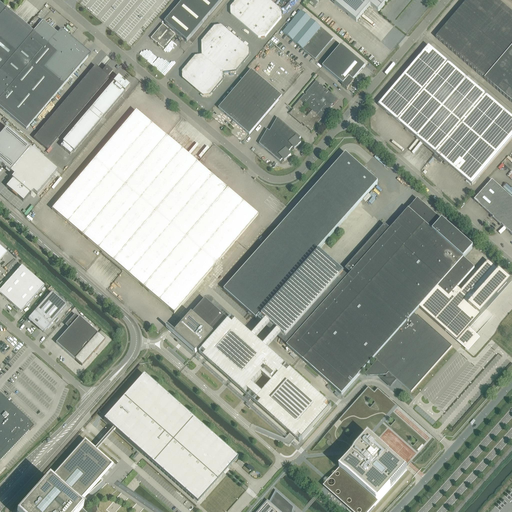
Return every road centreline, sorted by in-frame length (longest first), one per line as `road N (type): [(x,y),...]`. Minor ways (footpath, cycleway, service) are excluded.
road 1 (unclassified): [(346,115),(301,170),(270,179),(56,0)]
road 2 (unclassified): [(511,263),(346,115)]
road 3 (unknown): [(170,73),(222,10),(252,40),(254,56),(209,106)]
road 4 (tertiary): [(136,343),(128,319),(0,207)]
road 5 (unclassified): [(395,511),(511,382)]
road 6 (unclassified): [(446,0),(346,115)]
road 7 (tertiary): [(0,507),(96,401)]
road 8 (secondary): [(511,412),(422,511)]
road 9 (tertiary): [(91,396),(0,493)]
road 10 (unclassified): [(0,316),(91,396)]
